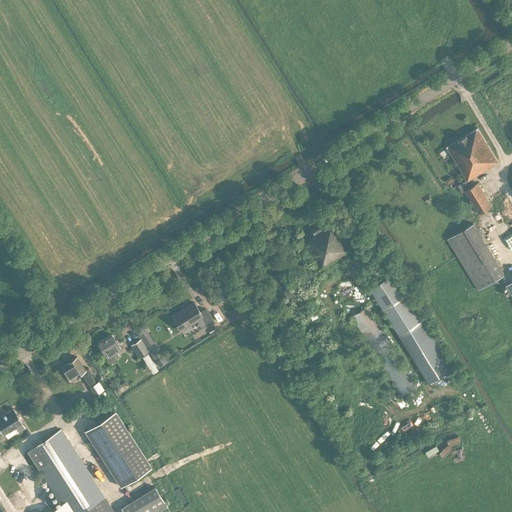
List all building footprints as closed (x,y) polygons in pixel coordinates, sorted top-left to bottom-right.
[(468,180),(499,161),(477,127),(447,146),(468,180)] [(467,179),(459,183),(463,190),(471,185),(467,179)] [(478,213),(492,205),(478,182),(464,190),(478,213)] [(300,237),(321,271),(345,256),(344,255),(353,250),(333,217),(300,237)] [(447,238),(479,289),(505,273),(474,222),(447,238)] [(364,267),(372,281),(385,272),(377,259),(364,267)] [(397,271),(371,287),(429,383),(456,366),(397,271)] [(171,315),(181,331),(202,317),(207,324),(213,321),(205,308),(200,311),(194,301),(171,315)] [(351,315),(394,384),(402,397),(419,387),(368,305),(351,315)] [(156,359),(162,355),(148,333),(141,338),(156,359)] [(97,343),(107,358),(113,354),(115,358),(119,356),(117,352),(121,349),(112,334),(97,343)] [(139,357),(148,351),(140,338),(131,344),(139,357)] [(157,370),(157,369),(147,354),(142,357),(152,373),(157,370)] [(89,384),(94,381),(90,373),(92,372),(88,367),(85,369),(76,355),(61,366),(70,380),(76,377),(75,376),(81,372),(84,377),(89,384)] [(164,356),(156,360),(160,366),(167,361),(164,356)] [(111,381),(111,382),(114,387),(115,389),(121,385),(119,382),(118,381),(118,380),(117,380),(116,379),(115,379),(114,379),(113,379),(113,380),(112,380),(111,380),(111,381)] [(97,382),(90,386),(93,392),(100,388),(97,382)] [(0,416),(0,429),(3,434),(15,427),(18,432),(25,427),(22,422),(13,408),(0,416)] [(115,410),(84,430),(120,486),(151,466),(115,410)] [(114,511),(61,429),(27,451),(61,503),(47,511),(114,511)] [(123,511),(159,511),(168,507),(154,486),(121,507),(123,511)]
